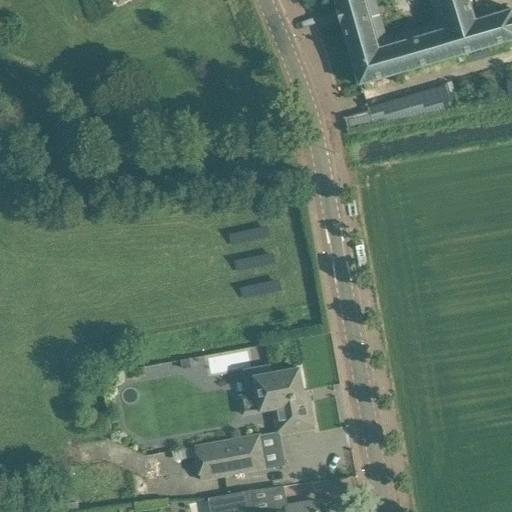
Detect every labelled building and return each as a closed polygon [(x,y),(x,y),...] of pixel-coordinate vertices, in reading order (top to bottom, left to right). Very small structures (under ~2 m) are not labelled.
[(471,0),(335,0),(361,85),(511,40),(511,9),(477,20),(471,0)] [(352,127),(456,111),(453,92),(349,108),(352,127)] [(270,230),(234,234),(242,297),(279,292),(270,230)] [(237,354),(209,355),(209,370),(238,369),(237,354)] [(190,359),(181,361),(183,369),(190,367),(191,365),(190,359)] [(244,371),(249,394),(239,396),(242,415),(274,409),(279,435),(316,429),(309,390),(305,391),(300,368),(272,374),(270,366),(244,371)] [(197,447),(203,481),(267,469),(260,435),(197,447)] [(252,490),(209,498),(211,511),(222,511),(227,511),(319,511),(317,500),(298,504),(287,506),(288,511),(274,511),(274,508),(256,511),(252,490)] [(76,511),(79,511),(78,502),(53,505),(53,511),(76,511)]
